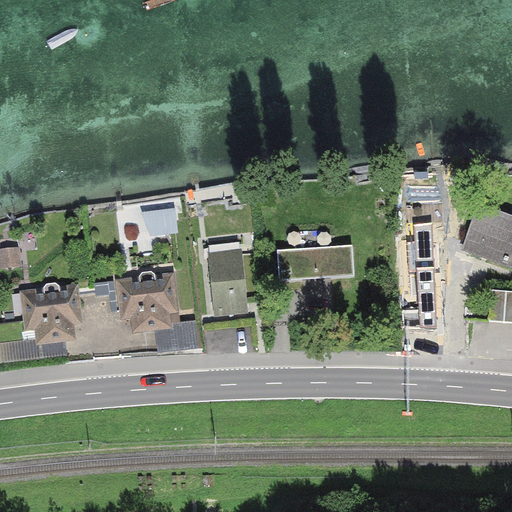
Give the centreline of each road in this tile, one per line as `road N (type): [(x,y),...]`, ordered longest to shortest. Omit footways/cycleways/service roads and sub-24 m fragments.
road 1 (primary): [(0,405),(269,384),(511,392)]
road 2 (track): [(167,511),(303,499),(511,495)]
